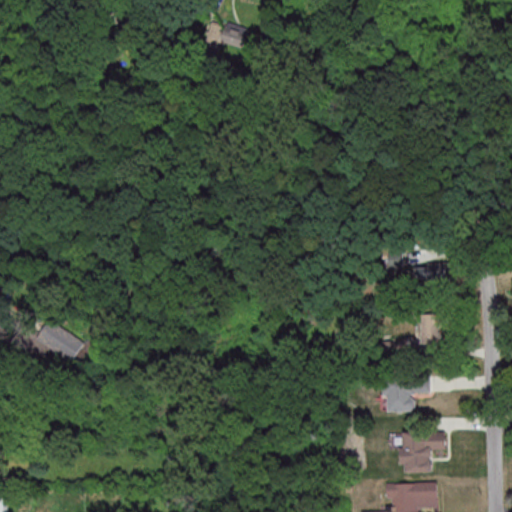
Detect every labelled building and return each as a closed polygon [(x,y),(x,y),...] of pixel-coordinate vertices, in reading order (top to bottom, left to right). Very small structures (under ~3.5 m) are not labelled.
[(222,40),(244,47),(249,27),(227,21),(222,40)] [(436,266),(418,266),(418,280),(436,280),(436,266)] [(422,342),(444,342),(444,314),(422,314),(422,342)] [(72,361),(85,342),(51,318),(37,337),(72,361)] [(416,411),(416,393),(432,393),(432,377),(386,377),(386,411),(416,411)] [(0,420),(21,420),(21,405),(0,405),(0,420)] [(434,471),(434,450),(447,450),(447,430),(402,431),(402,471),(434,471)] [(388,482),(389,511),(362,511),(419,511),(420,508),(439,507),(438,481),(388,482)] [(0,511),(8,511),(9,494),(0,493),(0,511)]
